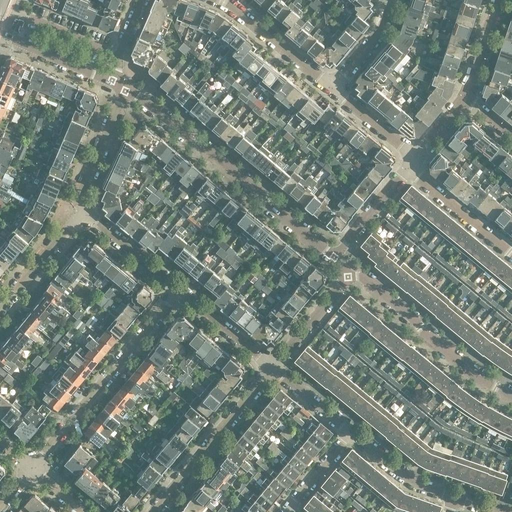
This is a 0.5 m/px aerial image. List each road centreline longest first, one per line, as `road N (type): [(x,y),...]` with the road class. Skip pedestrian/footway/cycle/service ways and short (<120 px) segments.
road 1 (residential): [(334,258),(124,91)]
road 2 (residential): [(31,467),(174,296)]
road 3 (residential): [(511,390),(427,335),(365,278),(348,276)]
road 4 (residential): [(152,511),(271,370)]
road 5 (residential): [(332,90),(222,0)]
road 6 (residential): [(174,296),(73,208)]
road 7 (residential): [(511,246),(414,161)]
road 8 (residential): [(458,501),(411,482),(350,434)]
road 9 (residential): [(73,208),(124,91)]
road 10 (residential): [(334,258),(414,161)]
road 11 (residential): [(271,370),(174,296)]
road 12 (residential): [(271,370),(348,276)]
road 13 (residential): [(110,83),(0,33)]
